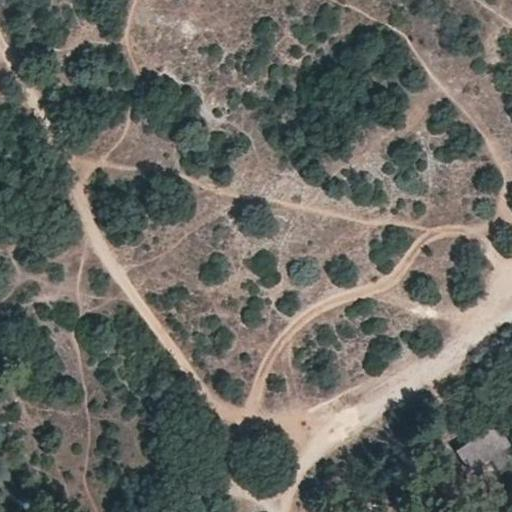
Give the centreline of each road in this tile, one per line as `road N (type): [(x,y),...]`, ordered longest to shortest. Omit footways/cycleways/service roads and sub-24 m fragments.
road 1 (track): [(282,511),(126,289),(0,46)]
road 2 (track): [(212,511),(270,485),(360,414),(511,315)]
